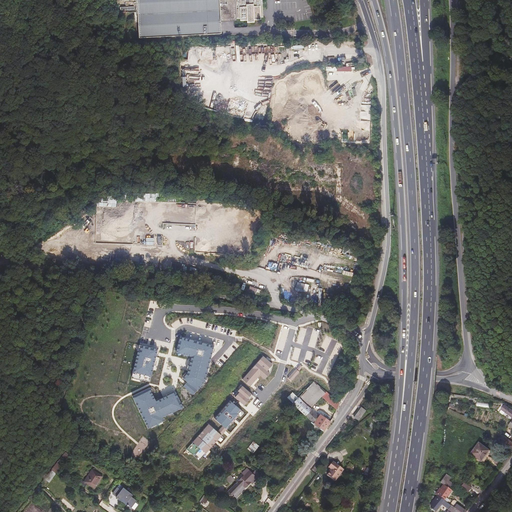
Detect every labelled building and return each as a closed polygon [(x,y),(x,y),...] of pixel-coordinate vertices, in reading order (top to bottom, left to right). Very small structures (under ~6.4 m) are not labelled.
[(134,0),(137,40),(220,35),(220,28),(226,28),(226,31),(236,31),(236,34),(247,34),(247,30),(257,30),(257,27),(260,26),(258,0),(134,0)] [(332,92),(341,87),(338,83),(330,88),(332,92)] [(145,244),(156,245),(157,236),(154,236),(154,241),(146,241),(145,244)] [(186,241),(184,248),(194,250),(196,243),(186,241)] [(271,262),(269,269),(275,271),(277,263),(271,262)] [(307,292),(309,285),(297,282),(295,289),(307,292)] [(215,345),(180,335),(177,345),(175,354),(190,358),(186,372),(182,377),(187,382),(184,386),(194,395),(205,382),(215,345)] [(154,347),(141,343),(133,372),(131,380),(141,383),(142,380),(150,382),(151,377),(157,356),(159,348),(154,347)] [(226,351),(221,357),(225,361),(230,355),(226,351)] [(220,367),(225,362),(220,357),(215,363),(220,367)] [(273,365),(263,357),(243,380),(249,385),(260,375),(265,379),(271,372),(273,365)] [(297,369),(296,368),(287,377),(291,381),(300,372),(299,371),(297,369)] [(323,396),(327,391),(316,380),(299,397),(311,408),(323,396)] [(297,392),(302,387),(296,381),(292,386),(297,392)] [(253,395),(242,386),(234,396),(244,405),(253,395)] [(156,401),(150,389),(133,396),(148,429),(166,421),(163,416),(183,407),(175,392),(162,398),(156,401)] [(294,402),(299,397),(294,391),(288,397),(294,402)] [(340,402),(335,398),(327,391),(323,396),(338,408),(340,402)] [(325,430),(333,419),(332,417),(330,419),(321,413),(319,415),(311,408),(299,397),(294,402),(315,423),(325,430)] [(242,410),(231,400),(215,418),(223,425),(227,428),(242,410)] [(511,416),(511,409),(507,405),(503,410),(511,416)] [(365,412),(361,409),(353,418),(358,422),(365,412)] [(217,431),(208,423),(192,443),(205,454),(216,442),(222,435),(217,431)] [(227,428),(223,425),(217,431),(222,435),(227,428)] [(253,454),(259,446),(253,441),(247,449),(253,454)] [(482,462),(490,449),(478,441),(470,454),(482,462)] [(205,454),(192,443),(186,450),(199,461),(205,454)] [(54,473),(65,460),(61,457),(52,467),(51,468),(50,470),(54,473)] [(334,483),(343,472),(333,465),(328,470),(330,472),(326,478),(334,483)] [(227,491),(232,496),(242,486),(245,489),(251,482),(253,484),(258,479),(246,467),(241,472),(244,475),(227,491)] [(50,470),(42,479),(46,482),(54,473),(50,470)] [(92,471),(84,483),(82,481),(80,484),(85,488),(87,485),(94,490),(103,478),(92,471)] [(224,480),(228,484),(233,479),(229,475),(224,480)] [(42,479),(36,486),(39,489),(46,482),(42,479)] [(460,487),(468,492),(471,487),(463,483),(460,487)] [(444,501),(452,491),(446,487),(445,488),(440,484),(433,492),(438,496),(438,497),(444,501)] [(36,486),(26,499),(28,501),(29,501),(39,489),(36,486)] [(242,486),(232,496),(234,499),(245,489),(242,486)] [(130,499),(131,497),(122,489),(120,492),(116,489),(111,495),(115,498),(115,499),(127,508),(127,507),(130,510),(135,503),(130,499)] [(205,496),(201,503),(204,505),(209,499),(205,496)] [(451,507),(444,501),(438,497),(430,507),(432,508),(431,510),(433,511),(432,511),(436,511),(441,506),(443,508),(445,506),(450,509),(451,507)]
